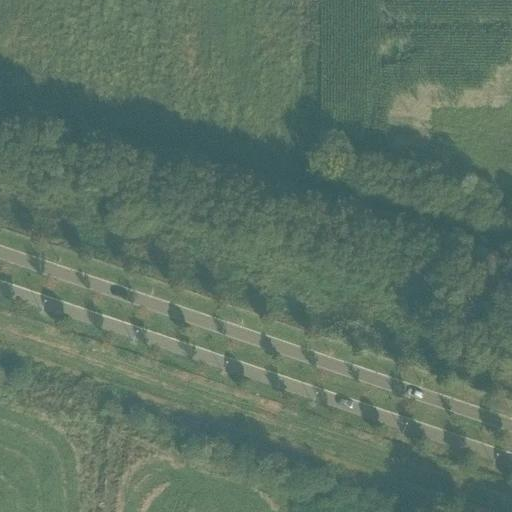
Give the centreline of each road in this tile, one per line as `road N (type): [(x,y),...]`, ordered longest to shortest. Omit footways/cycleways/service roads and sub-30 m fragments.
road 1 (tertiary): [(0,287),(511,461)]
road 2 (tertiary): [(511,426),(0,253)]
